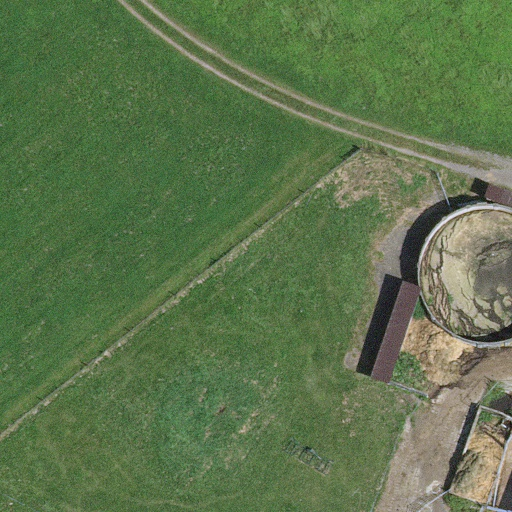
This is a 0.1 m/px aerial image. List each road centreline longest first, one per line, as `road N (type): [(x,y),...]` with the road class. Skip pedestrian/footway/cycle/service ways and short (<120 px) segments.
road 1 (track): [(128,0),(245,88),(372,142),(511,183)]
road 2 (track): [(405,511),(445,413),(470,381),(511,368)]
